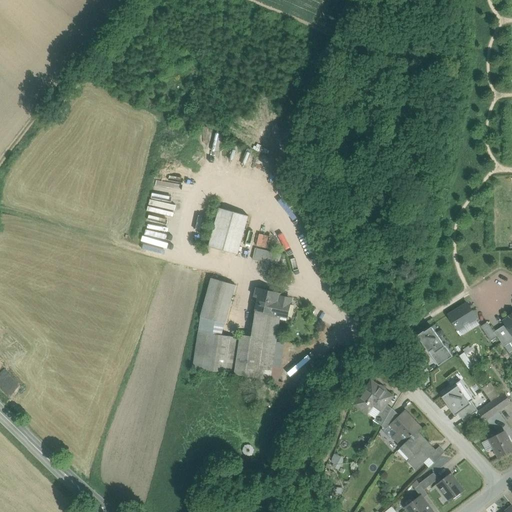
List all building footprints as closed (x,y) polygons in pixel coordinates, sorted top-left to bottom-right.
[(248,216),(219,208),(209,247),(238,255),(248,216)] [(144,223),(141,233),(152,237),(153,232),(155,226),(144,223)] [(255,248),(252,259),(264,262),(267,251),(255,248)] [(267,251),(264,262),(271,264),(273,259),(274,253),(267,251)] [(235,285),(211,278),(206,297),(230,304),(235,285)] [(281,293),(256,288),(254,297),(258,298),(255,310),(280,316),(287,318),(291,299),(280,297),(281,293)] [(230,304),(206,297),(200,317),(225,323),(230,304)] [(468,303),(449,315),(458,329),(477,318),(468,303)] [(280,316),(255,310),(253,324),(278,329),(280,316)] [(506,324),(511,334),(511,314),(510,316),(510,317),(503,321),(506,324)] [(225,323),(200,317),(198,332),(221,335),(225,323)] [(491,341),(497,337),(494,332),(487,322),(481,327),(491,341)] [(278,329),(253,324),(251,337),(277,341),(278,329)] [(494,332),(497,337),(504,347),(511,341),(511,334),(506,324),(494,332)] [(445,346),(432,327),(424,332),(424,331),(417,336),(427,349),(426,349),(429,353),(433,350),(435,354),(445,346)] [(221,335),(198,332),(193,368),(225,373),(231,337),(221,335)] [(251,337),(241,335),(240,338),(234,374),(270,380),(277,341),(251,337)] [(240,338),(231,337),(225,373),(234,374),(240,338)] [(445,346),(435,354),(433,350),(429,353),(439,366),(452,357),(449,350),(445,346)] [(375,363),(368,356),(362,370),(368,373),(375,363)] [(393,397),(373,382),(356,405),(365,411),(370,404),(381,412),(382,413),(388,405),(393,397)] [(498,398),(499,397),(490,384),(482,389),(492,402),(498,398)] [(465,396),(458,386),(444,396),(449,404),(451,402),(459,414),(471,404),(465,396)] [(499,397),(498,398),(504,407),(511,402),(505,393),(499,397)] [(498,398),(492,402),(498,411),(504,407),(498,398)] [(492,402),(485,407),(492,416),(498,411),(492,402)] [(388,405),(382,413),(381,412),(374,421),(382,426),(392,409),(388,405)] [(485,407),(479,412),(485,421),(492,416),(485,407)] [(392,409),(382,426),(386,431),(390,426),(396,420),(390,414),(393,409),(392,409)] [(400,416),(393,409),(390,414),(396,420),(400,416)] [(396,420),(390,426),(397,433),(392,438),(401,447),(418,431),(422,428),(406,410),(400,416),(396,420)] [(401,447),(400,448),(410,459),(407,461),(416,470),(431,456),(436,451),(418,431),(401,447)] [(511,446),(504,431),(489,439),(493,449),(495,448),(499,457),(511,450),(511,446)] [(440,447),(436,451),(431,456),(435,461),(445,452),(440,447)] [(434,472),(419,483),(420,484),(424,490),(439,479),(434,472)] [(450,473),(437,484),(450,501),(463,490),(450,473)] [(424,490),(420,484),(415,488),(421,496),(423,498),(428,495),(424,490)] [(421,496),(414,501),(416,502),(407,509),(409,511),(433,511),(423,498),(421,496)]
